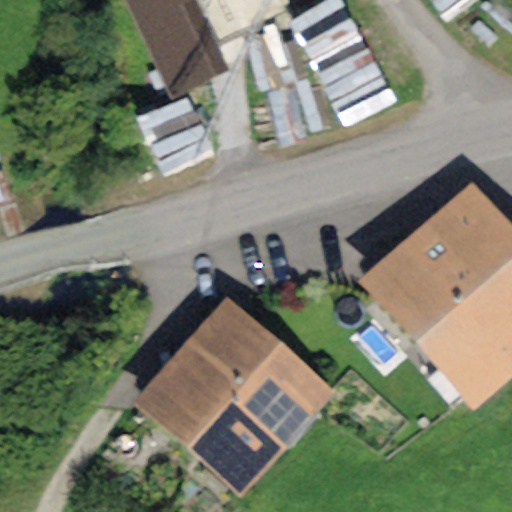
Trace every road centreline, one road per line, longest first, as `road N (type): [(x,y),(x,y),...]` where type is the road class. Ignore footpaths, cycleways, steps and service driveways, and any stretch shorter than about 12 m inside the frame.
road 1 (residential): [(511,130),(0,276)]
road 2 (track): [(232,210),(62,511)]
